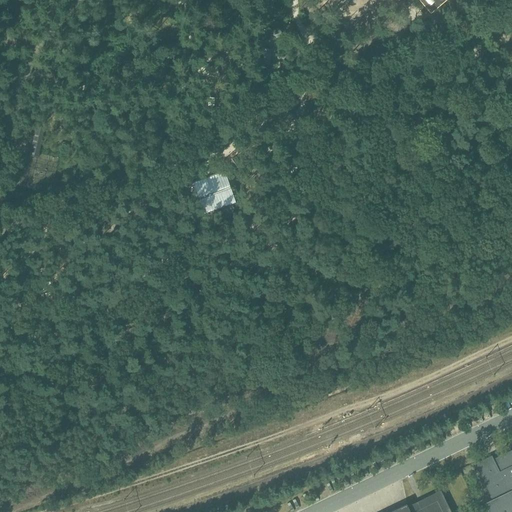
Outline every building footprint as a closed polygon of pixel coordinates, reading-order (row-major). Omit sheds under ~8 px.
[(419,0),(430,12),(445,0),(419,0)] [(270,29),(260,32),(263,42),(273,40),(272,38),(276,37),(275,34),(272,34),(270,29)] [(124,46),(123,40),(124,38),(113,40),(101,46),(95,52),(91,58),(91,64),(94,68),(99,70),(108,68),(115,64),(122,60),(126,54),(124,46)] [(261,54),(259,69),(270,70),(271,55),(261,54)] [(38,126),(32,156),(38,157),(38,155),(44,128),(38,126)] [(261,162),(277,158),(275,150),(259,154),(261,162)] [(289,154),(283,155),(285,176),(291,175),(289,154)] [(213,172),(207,170),(203,177),(201,178),(199,173),(186,178),(191,191),(196,189),(199,197),(196,203),(202,206),(205,213),(235,201),(224,170),(213,174),(213,172)] [(511,449),(500,456),(501,457),(494,461),(491,456),(475,464),(491,495),(492,495),(493,499),(485,503),(489,511),(510,511),(511,511),(511,449)] [(389,511),(451,511),(440,490),(423,499),(424,501),(409,508),(406,504),(389,511)]
